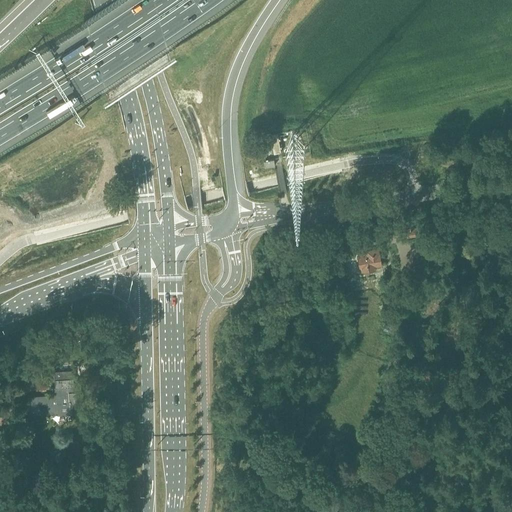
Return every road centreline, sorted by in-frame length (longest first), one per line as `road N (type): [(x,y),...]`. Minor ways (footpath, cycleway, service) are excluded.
road 1 (unclassified): [(222,233),(228,278),(202,330),(199,511)]
road 2 (primary): [(170,511),(169,245)]
road 3 (motorway): [(0,133),(205,0)]
road 4 (primary): [(99,0),(131,124),(144,236)]
road 5 (unclassified): [(274,216),(511,179)]
road 6 (motorway): [(233,217),(227,101),(239,59),(275,0)]
road 7 (primary): [(168,229),(157,121),(131,18)]
road 8 (primary): [(146,307),(147,511)]
road 9 (motorway): [(162,0),(0,104)]
road 10 (tertiary): [(144,236),(0,290)]
